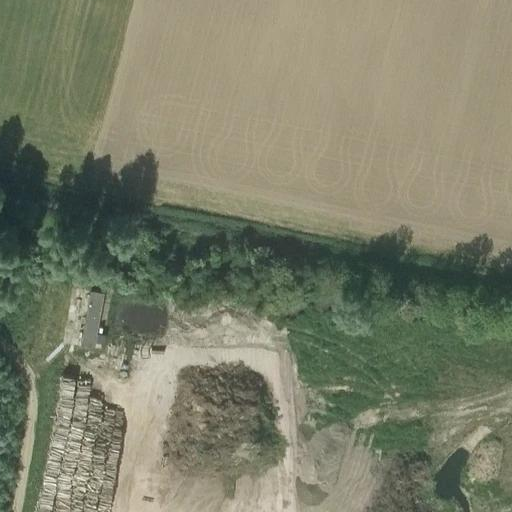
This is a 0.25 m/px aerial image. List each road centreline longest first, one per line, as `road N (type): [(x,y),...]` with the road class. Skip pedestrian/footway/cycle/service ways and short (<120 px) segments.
road 1 (track): [(511,266),(0,161)]
road 2 (track): [(21,511),(37,410),(0,350)]
